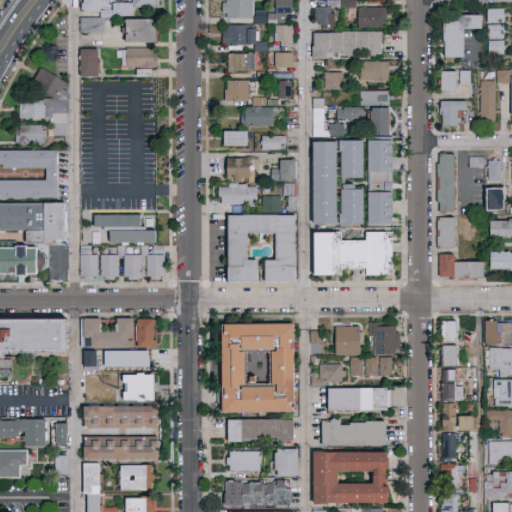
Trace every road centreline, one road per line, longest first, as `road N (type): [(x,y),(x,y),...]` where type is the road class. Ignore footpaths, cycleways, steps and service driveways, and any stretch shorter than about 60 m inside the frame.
road 1 (residential): [(0,300),(511,298)]
road 2 (residential): [(422,511),(422,0)]
road 3 (residential): [(190,0),(194,299)]
road 4 (residential): [(196,511),(194,299)]
